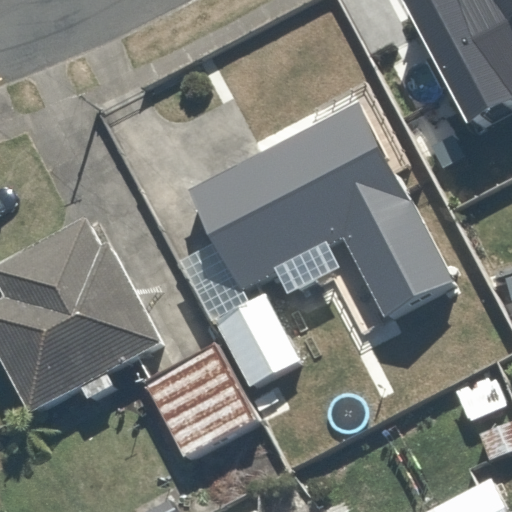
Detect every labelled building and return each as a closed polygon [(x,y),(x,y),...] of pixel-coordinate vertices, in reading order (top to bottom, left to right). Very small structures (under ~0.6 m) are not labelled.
[(511,12),(430,59),(487,159),(511,145),(511,12)] [(235,305),(279,281),(419,207),(362,98),(177,196),(235,305)] [(163,354),(85,208),(0,253),(0,346),(35,412),(138,357),(193,460),(290,409),(239,313),(163,354)] [(181,465),(128,491),(137,511),(180,511),(199,503),(181,465)] [(511,511),(511,489),(502,466),(411,511),(511,511)] [(269,511),(257,490),(214,511),(269,511)]
